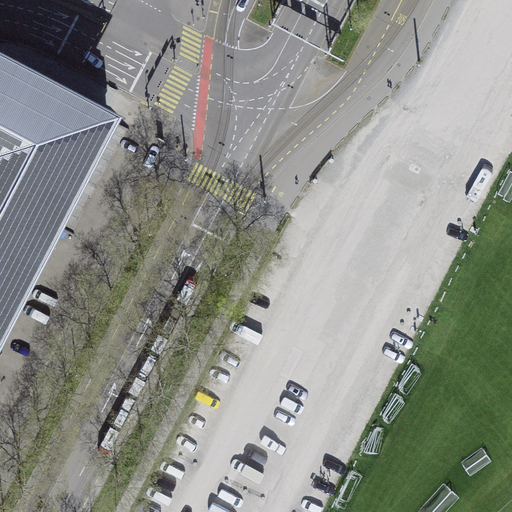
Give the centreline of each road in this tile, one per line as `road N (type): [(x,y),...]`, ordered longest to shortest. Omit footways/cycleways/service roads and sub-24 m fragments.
road 1 (primary): [(249,121),(48,511)]
road 2 (primary): [(249,121),(327,89),(357,67),(408,0)]
road 3 (primary): [(313,0),(249,121)]
road 4 (primary): [(239,0),(249,121)]
